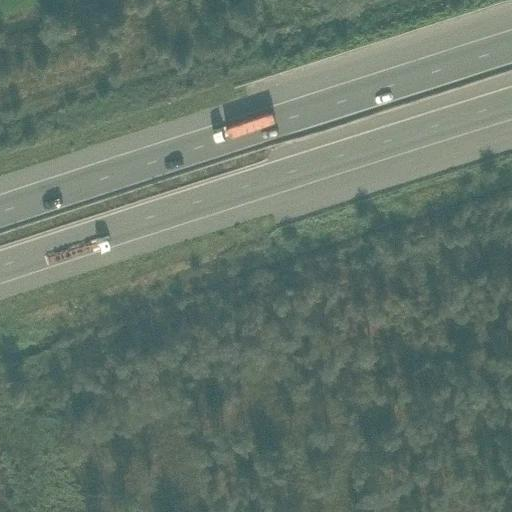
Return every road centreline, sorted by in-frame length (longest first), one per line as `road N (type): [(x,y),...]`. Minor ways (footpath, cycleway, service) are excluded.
road 1 (motorway): [(511,43),(0,207)]
road 2 (motorway): [(0,267),(511,104)]
